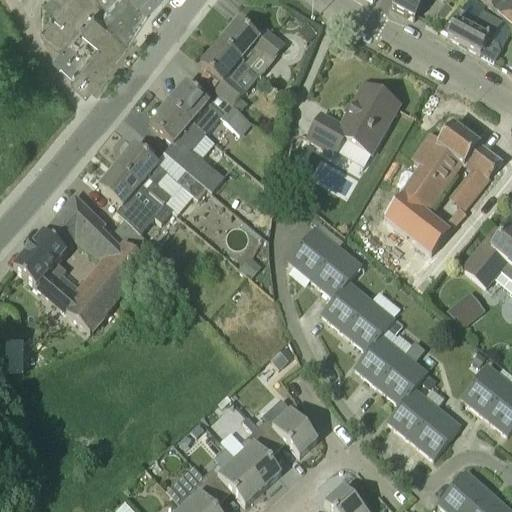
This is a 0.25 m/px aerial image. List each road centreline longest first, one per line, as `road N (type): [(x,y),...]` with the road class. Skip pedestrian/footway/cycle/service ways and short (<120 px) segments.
road 1 (residential): [(508,477),(465,459),(436,480),(416,483),(350,419),(293,332),(275,238)]
road 2 (residential): [(511,105),(371,24)]
road 3 (tertiary): [(99,121),(197,0)]
road 4 (unclassified): [(99,121),(52,74),(8,0)]
road 5 (tertiary): [(0,235),(99,121)]
